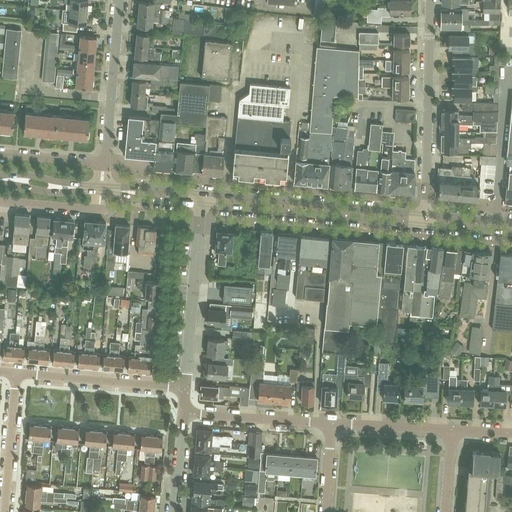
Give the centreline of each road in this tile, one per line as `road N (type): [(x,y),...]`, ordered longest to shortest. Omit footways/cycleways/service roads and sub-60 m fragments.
road 1 (secondary): [(420,219),(199,199)]
road 2 (residential): [(420,219),(428,0)]
road 3 (residential): [(185,390),(199,199)]
road 4 (residential): [(185,390),(17,374)]
road 5 (residential): [(103,163),(119,0)]
road 6 (residential): [(331,425),(183,415)]
road 7 (residential): [(4,511),(17,374)]
road 8 (residential): [(452,432),(331,425)]
road 9 (unclassified): [(0,201),(99,210),(101,189)]
